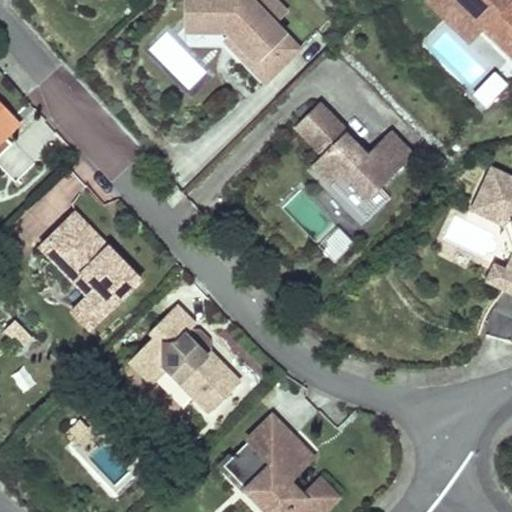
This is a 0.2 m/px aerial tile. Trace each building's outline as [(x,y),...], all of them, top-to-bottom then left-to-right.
[(215,27),(215,0),(194,0),(195,27),(215,27)] [(306,45),(280,19),(292,7),(284,0),(215,0),(215,27),(235,27),(263,55),(257,61),(273,77),(306,45)] [(488,21),(474,7),(460,10),(449,0),(438,0),(474,35),(488,21)] [(511,0),(449,0),(460,10),(474,7),(488,21),(511,44),(511,0)] [(492,101),(511,80),(511,76),(502,66),(480,90),(492,101)] [(22,142),(15,135),(11,131),(25,116),(0,92),(0,150),(7,156),(22,142)] [(375,195),(422,149),(398,126),(374,149),(349,124),(351,122),(327,97),(302,122),(330,149),(320,159),(339,179),(349,169),(375,195)] [(15,135),(29,120),(25,116),(11,131),(15,135)] [(511,167),(498,161),(481,197),(511,211),(511,281),(511,283),(511,282),(511,167)] [(511,211),(481,197),(478,204),(511,219),(511,260),(502,256),(493,274),(511,283),(511,281),(511,211)] [(89,332),(145,279),(72,202),(32,240),(84,295),(68,310),(89,332)] [(29,324),(36,317),(25,306),(14,316),(25,327),(29,324)] [(153,338),(139,352),(155,368),(164,369),(195,401),(210,416),(241,385),(211,355),(207,358),(187,338),(191,334),(197,328),(176,307),(149,334),(153,338)] [(46,327),(36,317),(29,324),(39,334),(46,327)] [(22,346),(33,336),(14,319),(4,329),(22,346)] [(191,334),(187,338),(207,358),(211,355),(211,344),(201,335),(191,334)] [(139,352),(128,363),(148,382),(153,380),(164,369),(155,368),(139,352)] [(299,470),(316,452),(301,438),(308,431),(283,407),(243,447),(267,470),(258,479),(292,511),(322,511),(349,484),(332,468),(315,486),(299,470)] [(323,445),(308,431),(301,438),(316,452),(323,445)] [(267,470),(243,447),(235,456),(258,479),(267,470)]
